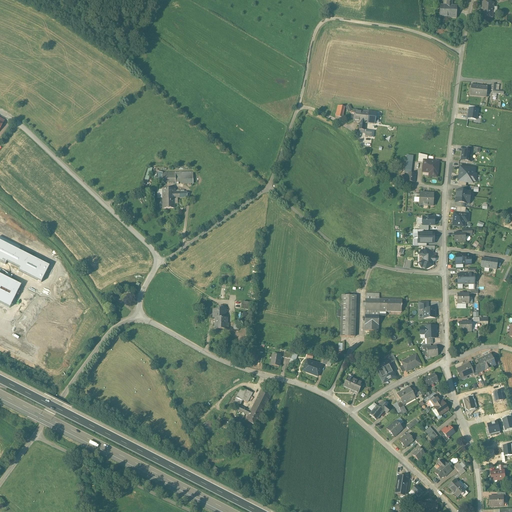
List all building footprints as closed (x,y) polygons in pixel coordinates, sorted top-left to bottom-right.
[(452,0),(446,0),(447,6),(440,6),(439,18),(456,18),(457,6),(452,6),(452,0)] [(495,18),(495,0),(488,0),(483,0),(482,17),(495,18)] [(496,85),(492,84),(491,94),(503,95),(504,91),(495,91),(496,85)] [(487,88),(471,86),(470,96),(486,98),(487,88)] [(345,107),(338,106),(336,117),(342,118),(345,107)] [(475,110),(469,109),(468,119),(476,120),(477,111),(477,110),(475,110)] [(360,123),(365,123),(368,124),(369,112),(355,111),(353,122),(360,123)] [(369,112),(368,124),(375,124),(376,113),(369,112)] [(467,151),(462,151),(461,161),(471,162),(471,157),(472,156),(472,155),(472,152),(467,151)] [(427,156),(418,154),(418,163),(423,163),(423,161),(427,161),(427,156)] [(427,161),(423,161),(423,163),(422,172),(429,173),(429,177),(436,178),(437,174),(438,162),(427,161)] [(475,169),(460,167),(458,182),(459,182),(466,183),(467,183),(467,182),(468,183),(469,183),(472,183),(473,182),(475,182),(476,175),(474,175),(475,169)] [(191,172),(161,172),(162,181),(174,181),(174,178),(191,178),(191,172)] [(411,174),(405,173),(404,182),(414,183),(415,175),(411,174)] [(173,189),(162,189),(163,208),(174,208),(174,197),(173,192),(173,189)] [(462,191),(457,191),(455,203),(464,204),(467,204),(469,204),(470,192),(468,192),(465,191),(462,191)] [(434,194),(419,194),(419,195),(419,203),(419,206),(433,206),(434,194)] [(456,213),(454,213),(454,218),(455,218),(454,221),(453,221),(453,226),(464,227),(464,223),(464,222),(465,221),(468,221),(468,215),(465,214),(456,213)] [(463,234),(454,234),(455,242),(465,242),(465,236),(465,233),(463,234)] [(418,234),(418,243),(426,243),(434,243),(434,234),(423,234),(418,234)] [(49,267),(0,241),(0,262),(5,265),(7,262),(20,269),(18,272),(41,283),(49,267)] [(432,253),(426,249),(424,253),(421,251),(419,255),(424,258),(424,261),(419,264),(421,267),(423,266),(425,269),(432,266),(432,261),(433,261),(433,257),(432,257),(432,253)] [(465,255),(455,256),(455,264),(465,264),(466,264),(465,259),(465,255)] [(498,261),(482,259),(480,268),(496,270),(498,261)] [(21,286),(0,275),(0,303),(10,309),(21,286)] [(474,275),(470,275),(457,275),(457,285),(458,285),(458,284),(462,284),(461,285),(463,285),(474,285),(474,275)] [(469,294),(457,294),(457,304),(466,304),(469,304),(469,294)] [(356,297),(342,297),(342,337),(356,337),(356,297)] [(365,310),(379,311),(386,311),(387,300),(378,299),(365,299),(365,310)] [(387,300),(386,311),(386,312),(401,313),(401,307),(402,307),(402,300),(387,300)] [(242,309),(250,310),(252,303),(244,301),(242,309)] [(419,310),(424,310),(428,309),(428,302),(419,302),(419,310)] [(428,309),(424,310),(424,319),(435,318),(435,309),(428,309)] [(225,310),(213,310),(213,318),(215,318),(215,330),(227,330),(227,318),(225,318),(226,315),(225,315),(225,310)] [(365,325),(378,326),(379,316),(365,315),(365,325)] [(471,322),(460,323),(460,332),(471,332),(471,323),(471,322)] [(471,323),(471,332),(474,332),(474,325),(479,324),(479,322),(473,322),(471,323)] [(436,326),(425,327),(426,328),(420,328),(420,334),(426,334),(426,339),(435,338),(435,332),(436,332),(436,326)] [(437,346),(426,348),(428,358),(438,356),(437,346)] [(416,355),(403,361),(405,366),(403,367),(406,372),(415,367),(416,367),(421,365),(416,355)] [(490,367),(490,368),(495,366),(490,355),(485,357),(486,358),(478,361),(478,360),(478,361),(479,364),(482,371),(483,371),(482,371),(490,367)] [(281,357),(272,356),(270,366),(279,367),(281,357)] [(396,377),(389,364),(387,360),(375,367),(377,372),(380,370),(383,376),(380,377),(382,382),(388,379),(389,381),(396,377)] [(322,366),(307,361),(305,365),(307,366),(305,370),(312,373),(312,375),(318,377),(320,371),(319,370),(321,366),(322,367),(322,366)] [(469,365),(462,368),(462,367),(456,370),(460,379),(461,379),(460,378),(466,376),(467,377),(473,374),(471,368),(469,364),(469,365)] [(312,373),(305,370),(307,366),(305,365),(303,371),(312,375),(312,373)] [(434,374),(424,380),(427,386),(438,381),(434,374)] [(362,384),(347,377),(343,388),(358,394),(362,384)] [(409,388),(397,395),(401,401),(403,405),(410,401),(409,399),(414,396),(415,398),(409,388)] [(261,391),(250,412),(248,416),(246,422),(256,427),(271,396),(261,391)] [(501,391),(493,393),(495,403),(503,401),(501,391)] [(441,403),(435,396),(430,400),(435,407),(441,403)] [(471,398),(464,400),(467,411),(474,409),(472,400),(471,398)] [(435,407),(434,408),(439,416),(448,410),(442,402),(441,403),(435,407)] [(384,411),(387,407),(382,403),(378,407),(377,406),(370,415),(376,420),(384,411)] [(248,416),(250,412),(239,406),(237,410),(248,416)] [(211,418),(200,425),(205,434),(216,428),(211,418)] [(418,418),(408,425),(411,429),(421,421),(418,418)] [(511,420),(511,418),(503,420),(506,431),(511,429),(511,420)] [(402,429),(396,422),(387,430),(394,437),(398,434),(397,434),(402,429)] [(491,424),(488,425),(489,428),(491,437),(497,435),(497,432),(500,432),(497,422),(495,423),(495,422),(491,423),(491,424)] [(482,425),(474,427),(476,438),(484,436),(482,425)] [(455,433),(450,427),(446,430),(444,428),(441,431),(445,435),(448,438),(455,433)] [(438,437),(433,431),(427,436),(432,442),(438,437)] [(409,435),(403,439),(400,442),(405,448),(413,441),(409,435)] [(426,442),(420,436),(416,439),(422,445),(426,442)] [(511,447),(511,446),(503,447),(504,453),(505,456),(511,455),(511,447)] [(425,454),(419,448),(412,455),(418,461),(425,454)] [(445,463),(441,460),(438,464),(441,467),(434,473),(440,479),(443,476),(445,477),(452,470),(445,463)] [(500,471),(492,472),(491,472),(492,482),(493,482),(493,481),(505,480),(504,470),(504,471),(503,471),(500,471)] [(408,478),(398,476),(396,487),(404,488),(406,489),(408,478)] [(465,491),(455,480),(448,487),(458,498),(465,491)] [(423,493),(416,486),(411,491),(419,498),(423,493)] [(404,488),(396,487),(395,495),(403,496),(404,488)] [(498,497),(489,497),(490,507),(504,507),(503,497),(503,496),(498,497)] [(435,511),(436,506),(419,503),(418,511),(420,511),(435,511)]
